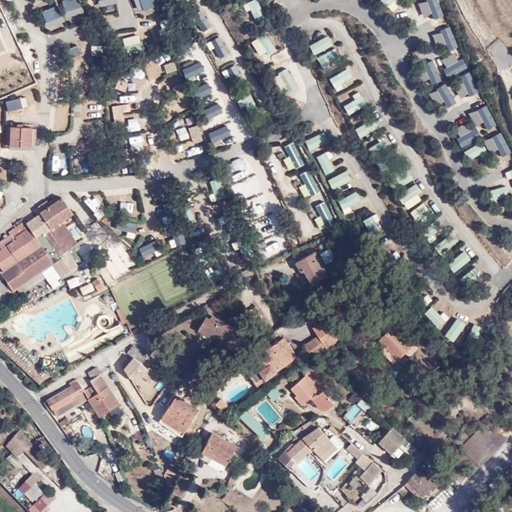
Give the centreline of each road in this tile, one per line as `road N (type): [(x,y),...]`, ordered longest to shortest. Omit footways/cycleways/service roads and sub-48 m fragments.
road 1 (unclassified): [(27,399),(225,291)]
road 2 (tertiary): [(136,511),(88,478),(27,399)]
